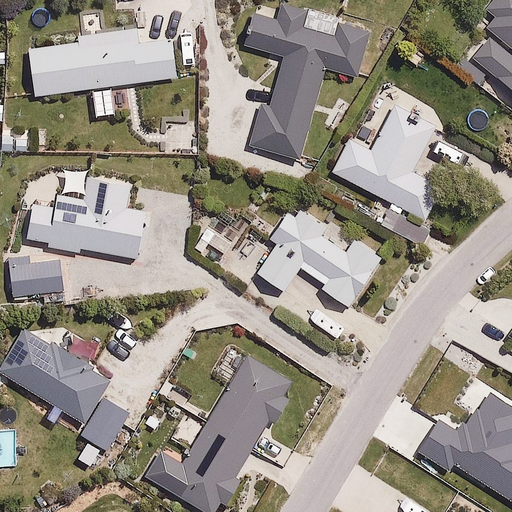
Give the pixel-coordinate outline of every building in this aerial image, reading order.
[(499,37),(477,63),(511,91),(511,0),(497,0),(488,11),(499,20),(490,30),(499,37)] [(266,105),(253,149),(304,164),(330,71),(362,80),(375,35),(341,26),(338,38),(307,29),(311,14),(285,7),(281,22),(255,14),(246,46),(287,58),(273,108),(266,105)] [(180,79),(174,39),(142,44),(139,28),(30,44),(38,100),(180,79)] [(440,128),(397,107),(375,152),(351,140),(334,175),(430,222),(447,188),(417,174),(440,128)] [(58,208),(33,204),(26,242),(141,262),(148,218),(126,214),(130,188),(89,181),(86,201),(60,196),(58,208)] [(298,206),(252,277),(286,299),(303,274),(355,308),(384,264),(355,245),(352,257),(323,239),(331,228),(298,206)] [(62,259),(10,267),(15,299),(67,291),(62,259)] [(28,331),(1,373),(86,426),(81,434),(107,449),(128,415),(103,399),(113,383),(28,331)] [(162,454),(146,481),(198,511),(228,511),(303,388),(251,357),(185,467),(162,454)] [(435,415),(416,447),(511,503),(511,407),(486,392),(463,431),(435,415)]
